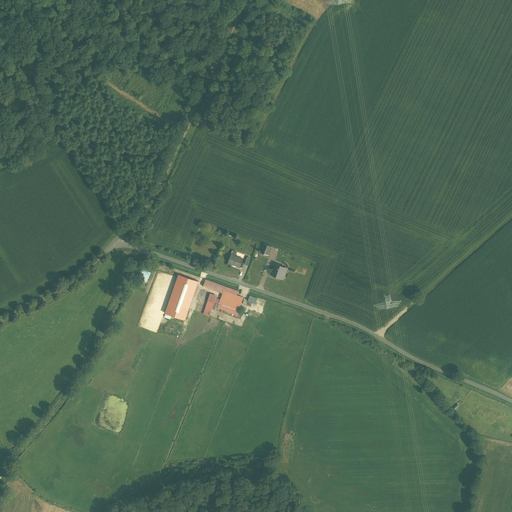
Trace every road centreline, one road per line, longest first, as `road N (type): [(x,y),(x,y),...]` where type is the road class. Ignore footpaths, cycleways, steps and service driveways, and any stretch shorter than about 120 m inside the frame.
road 1 (unclassified): [(511,400),(354,322),(116,241)]
road 2 (unclassified): [(246,0),(160,183),(116,241)]
road 3 (track): [(186,130),(85,71),(0,64)]
road 4 (unclassified): [(116,241),(76,278),(0,321)]
